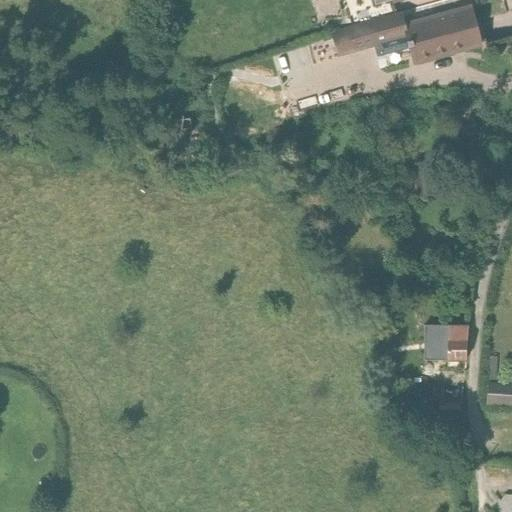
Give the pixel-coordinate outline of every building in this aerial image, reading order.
[(348,0),(318,0),(321,12),(349,4),(348,0)] [(424,8),(421,0),(393,0),(395,4),(380,7),(383,24),(399,20),(400,24),(427,16),(426,14),(424,8)] [(424,8),(426,14),(443,9),(441,3),(424,8)] [(489,66),(483,42),(479,27),(412,45),(409,33),(337,53),(344,79),(382,68),(385,78),(416,69),(420,85),(489,66)] [(483,42),(489,66),(496,64),(489,40),(483,42)] [(188,153),(176,154),(179,179),(191,177),(188,153)] [(423,209),(414,210),(416,226),(428,225),(427,221),(450,218),(448,210),(458,209),(454,182),(420,187),(423,209)] [(477,352),(430,349),(430,366),(431,366),(431,386),(472,385),(477,352)] [(511,412),(496,411),(495,432),(511,432),(511,412)] [(471,427),(449,424),(448,445),(469,447),(471,427)]
